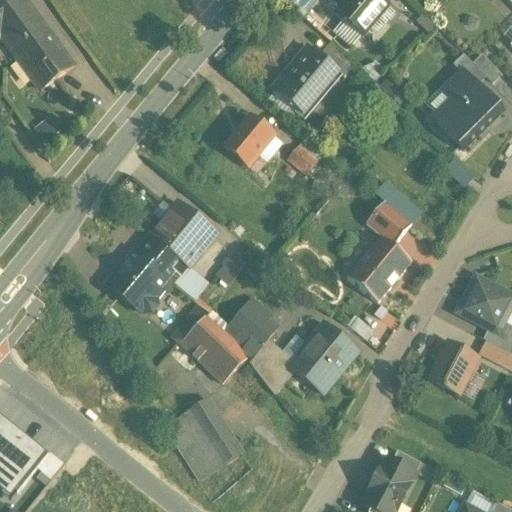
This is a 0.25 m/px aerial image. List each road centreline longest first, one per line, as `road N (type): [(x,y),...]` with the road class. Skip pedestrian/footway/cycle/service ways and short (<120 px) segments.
road 1 (tertiary): [(223,24),(0,304)]
road 2 (residential): [(309,511),(380,405),(381,378),(452,257)]
road 3 (residential): [(178,511),(0,364)]
road 4 (unknown): [(58,229),(151,355)]
